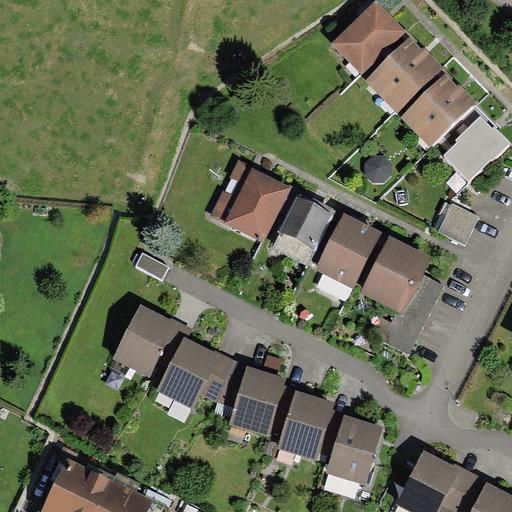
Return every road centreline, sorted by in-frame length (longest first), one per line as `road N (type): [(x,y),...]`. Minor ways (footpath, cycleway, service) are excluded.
road 1 (residential): [(177,277),(343,361),(392,404),(425,420)]
road 2 (residential): [(511,249),(425,420)]
